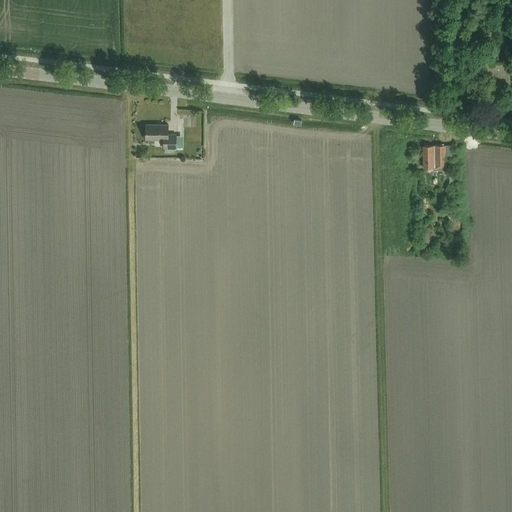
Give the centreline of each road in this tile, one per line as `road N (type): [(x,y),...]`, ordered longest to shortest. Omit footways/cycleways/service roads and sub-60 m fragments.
road 1 (tertiary): [(511,136),(0,70)]
road 2 (track): [(377,119),(386,511)]
